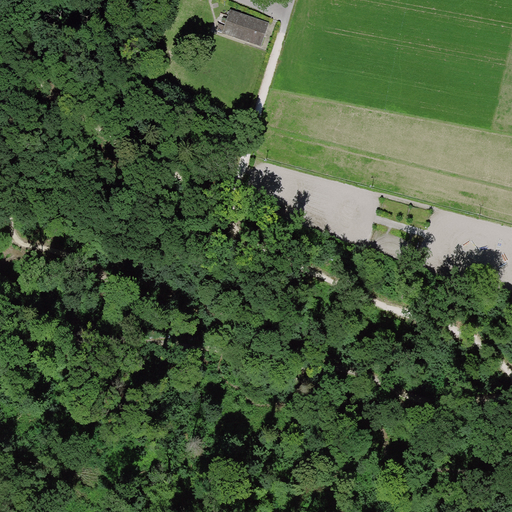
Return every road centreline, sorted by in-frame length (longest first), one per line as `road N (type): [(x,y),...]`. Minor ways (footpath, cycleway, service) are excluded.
road 1 (track): [(229,351),(360,368),(421,398),(511,405)]
road 2 (track): [(0,360),(46,339),(84,336),(229,351)]
road 3 (track): [(245,154),(285,16)]
